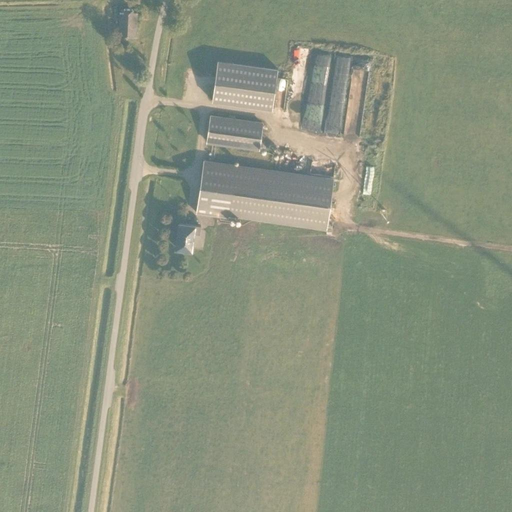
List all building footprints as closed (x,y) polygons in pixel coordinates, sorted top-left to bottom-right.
[(135,12),(131,12),(131,8),(122,8),(122,13),(117,13),(118,37),(135,37),(135,26),(137,26),(137,18),(135,18),(135,12)] [(211,101),(271,110),(277,69),(217,61),(211,101)] [(391,71),(392,64),(378,61),(377,69),(391,71)] [(258,150),(261,125),(209,117),(205,142),(258,150)] [(227,218),(227,215),(325,229),(332,181),(202,162),(195,214),(227,218)] [(178,221),(174,248),(192,251),(194,233),(199,234),(200,226),(195,225),(196,224),(178,221)]
